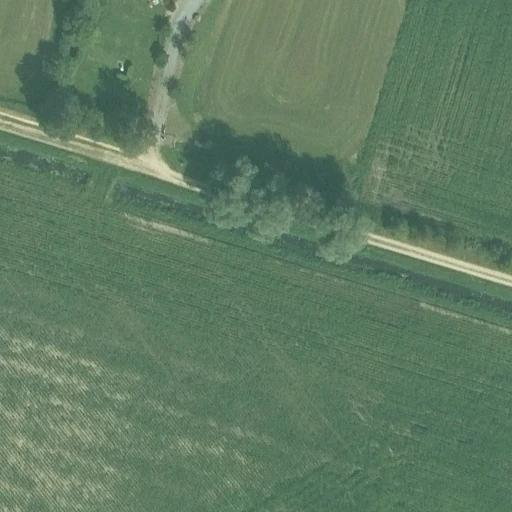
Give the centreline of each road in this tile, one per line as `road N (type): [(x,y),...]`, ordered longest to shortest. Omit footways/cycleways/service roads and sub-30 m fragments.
road 1 (track): [(511,278),(149,168)]
road 2 (track): [(149,168),(0,124)]
